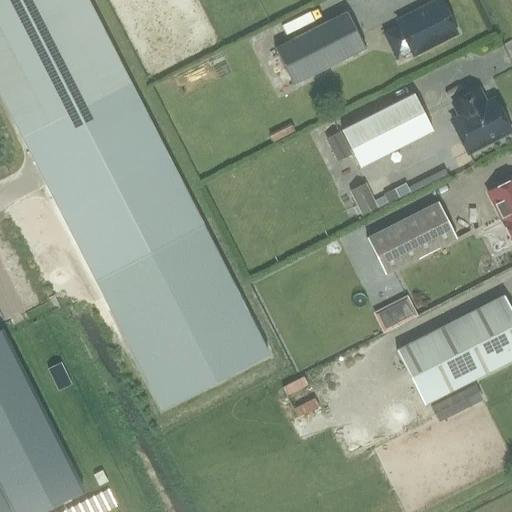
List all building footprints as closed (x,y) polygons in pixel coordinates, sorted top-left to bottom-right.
[(86,0),(0,0),(0,94),(161,410),(268,356),(86,0)] [(440,2),(398,24),(413,54),(456,33),(440,2)] [(347,13),(275,50),(294,86),(366,49),(347,13)] [(257,39),(237,49),(260,98),(281,89),(257,39)] [(479,91),(454,104),(461,118),(452,123),(468,153),(510,131),(495,101),(486,106),(479,91)] [(414,95),(342,132),(360,168),(433,132),(414,95)] [(337,163),(352,156),(340,133),(325,141),(337,163)] [(511,181),(488,194),(511,241),(511,181)] [(362,217),(378,209),(365,184),(349,192),(362,217)] [(439,203),(367,239),(385,275),(457,239),(439,203)] [(511,311),(505,297),(397,352),(424,406),(511,361),(511,311)] [(411,305),(379,322),(378,322),(384,333),(417,317),(411,305)] [(2,331),(0,332),(0,488),(11,511),(44,511),(84,492),(2,331)] [(61,362),(48,368),(59,390),(71,383),(61,362)] [(438,420),(481,398),(475,387),(432,409),(438,420)] [(11,511),(0,488),(0,511),(11,511)]
